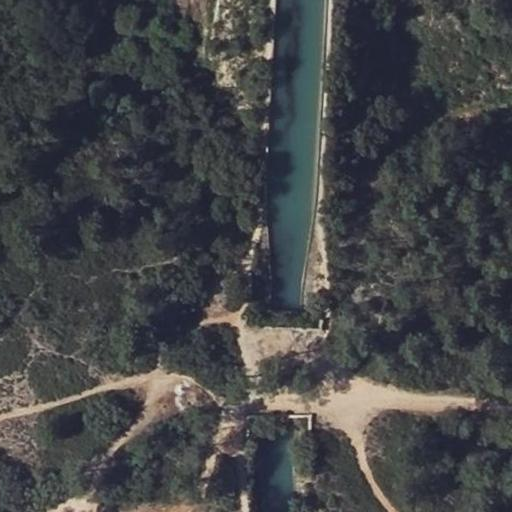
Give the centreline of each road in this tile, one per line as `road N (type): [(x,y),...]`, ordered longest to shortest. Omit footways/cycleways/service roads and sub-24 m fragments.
road 1 (track): [(267,0),(245,297),(236,360),(216,399)]
road 2 (track): [(511,403),(321,392),(230,397)]
road 3 (track): [(230,397),(150,414),(48,511)]
